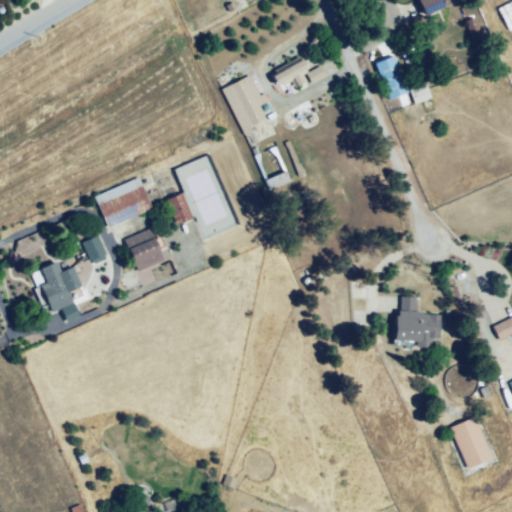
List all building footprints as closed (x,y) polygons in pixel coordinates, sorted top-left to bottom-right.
[(452,0),(455,4),(426,20),(417,3),(422,0),(452,0)] [(496,9),(511,1),(511,30),(506,33),(496,9)] [(372,62),(387,99),(406,91),(392,54),(372,62)] [(270,77),(300,62),(306,75),(321,67),(326,75),(296,91),(290,79),(276,87),(270,77)] [(222,89),(250,76),(259,94),(264,91),(268,101),(257,106),(263,118),(241,129),(222,89)] [(408,92),(425,86),(430,101),(413,106),(408,92)] [(267,189),(287,180),(283,170),(262,180),(267,189)] [(90,197),(136,179),(150,216),(105,234),(90,197)] [(159,201),(179,192),(191,218),(170,227),(159,201)] [(122,239),(149,228),(162,258),(136,269),(122,239)] [(78,240),(97,233),(106,258),(87,265),(78,240)] [(38,271),(45,287),(39,289),(49,312),(57,308),(61,317),(75,310),(68,295),(82,289),(73,268),(59,274),(54,263),(38,271)] [(441,312),(417,311),(417,295),(396,294),(395,340),(427,340),(427,334),(441,334),(441,312)] [(489,329),(511,316),(511,330),(495,339),(489,329)] [(488,459),(474,417),(448,425),(463,468),(488,459)]
